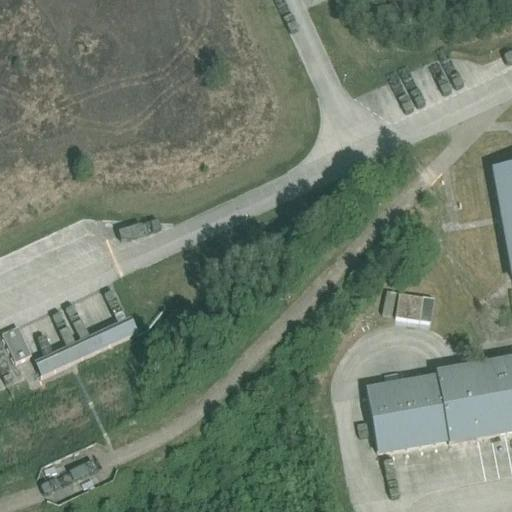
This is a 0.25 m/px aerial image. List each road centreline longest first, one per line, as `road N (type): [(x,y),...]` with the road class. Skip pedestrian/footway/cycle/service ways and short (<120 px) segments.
road 1 (unclassified): [(359,155),(0,322)]
road 2 (unclassified): [(287,0),(359,155)]
road 3 (unclassified): [(511,85),(359,155)]
